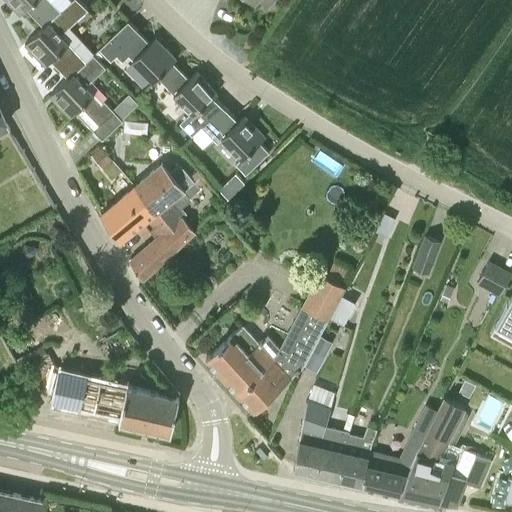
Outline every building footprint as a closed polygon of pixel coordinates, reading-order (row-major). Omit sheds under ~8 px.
[(6,0),(20,14),(26,8),(43,26),(60,9),(51,0),(6,0)] [(60,9),(43,26),(24,43),(45,65),(51,60),(67,78),(86,60),(61,33),(88,9),(79,0),(70,0),(63,7),(60,9)] [(149,42),(129,22),(128,20),(99,47),(110,59),(117,53),(123,59),(129,54),(155,80),(159,77),(158,76),(173,62),(176,58),(155,37),(149,42)] [(76,111),(93,129),(113,110),(104,100),(100,103),(84,86),(103,68),(91,55),(86,60),(67,78),(49,95),(70,117),(76,111)] [(217,92),(196,71),(189,78),(173,62),(158,76),(159,77),(191,111),(182,121),(192,131),(201,123),(203,124),(222,105),(213,96),(217,92)] [(222,105),(203,124),(217,139),(222,135),(242,156),(236,161),(247,171),(269,151),(260,141),(265,136),(244,115),(236,120),(235,118),(222,105)] [(115,111),(113,110),(93,129),(102,139),(122,119),(115,111)] [(110,157),(102,147),(92,155),(101,165),(110,157)] [(134,186),(155,210),(170,199),(183,189),(194,181),(194,180),(180,163),(170,171),(162,162),(161,163),(134,186)] [(199,186),(206,180),(196,169),(190,175),(193,178),(195,180),(199,186)] [(189,196),(200,187),(194,181),(183,189),(189,196)] [(147,217),(155,210),(134,186),(101,214),(118,241),(135,227),(141,236),(150,229),(143,220),(147,217)] [(179,215),(182,214),(170,199),(155,210),(147,217),(160,234),(131,259),(130,260),(142,280),(193,231),(179,215)] [(384,213),(374,232),(384,238),(394,219),(384,213)] [(54,223),(48,233),(58,239),(64,229),(54,223)] [(425,234),(418,253),(413,265),(427,272),(439,240),(425,234)] [(34,246),(22,242),(18,255),(31,258),(34,246)] [(488,260),(479,277),(477,281),(500,294),(511,273),(488,260)] [(328,317),(330,318),(341,296),(339,295),(343,287),(320,272),(279,349),(266,336),(259,343),(243,324),(205,357),(254,411),(294,374),(316,339),(328,317)] [(446,284),(439,299),(447,303),(454,287),(446,284)] [(511,332),(511,293),(496,325),(511,332)] [(355,303),(341,296),(330,318),(344,325),(355,303)] [(314,346),(326,352),(332,342),(320,336),(314,346)] [(42,344),(16,359),(18,363),(21,368),(47,353),(42,344)] [(51,399),(120,414),(126,386),(58,372),(51,399)] [(475,384),(465,378),(458,391),(469,396),(475,384)] [(316,474),(328,425),(326,424),(331,408),(330,408),(335,391),(314,383),(307,398),(305,398),(294,467),(294,468),(293,468),(293,469),(316,474)] [(179,396),(126,386),(120,414),(119,421),(149,427),(170,432),(179,396)] [(423,437),(398,493),(437,502),(437,500),(456,504),(465,480),(479,486),(490,458),(453,443),(465,413),(459,411),(461,405),(444,396),(428,430),(427,430),(423,437)] [(339,479),(349,432),(349,431),(354,414),(348,412),(343,429),(328,425),(316,474),(339,479)] [(339,479),(362,485),(367,456),(369,449),(370,449),(372,441),(377,428),(368,425),(363,435),(349,432),(339,479)] [(362,485),(398,493),(423,437),(427,430),(418,425),(410,440),(413,443),(404,457),(370,449),(369,449),(367,456),(362,485)] [(34,511),(42,499),(0,489),(0,511),(34,511)]
